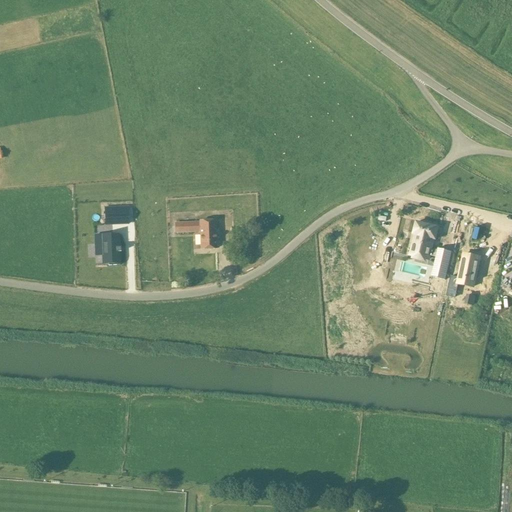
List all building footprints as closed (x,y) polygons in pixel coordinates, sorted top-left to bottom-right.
[(113,208),(105,208),(105,225),(113,225),(113,208)] [(217,248),(215,221),(200,221),(200,222),(175,223),(175,233),(200,232),(201,249),(217,248)] [(440,229),(418,224),(416,236),(423,238),(419,257),(431,260),(435,240),(437,241),(440,229)] [(119,235),(94,236),(95,245),(102,244),(102,255),(103,264),(108,264),(109,266),(120,265),(119,252),(121,252),(120,247),(119,247),(119,235)] [(455,274),(456,245),(442,244),(441,274),(455,274)] [(475,278),(477,278),(480,267),(478,267),(480,258),(464,254),(458,284),(474,287),(475,278)] [(474,297),(468,295),(466,303),(473,305),(474,297)]
